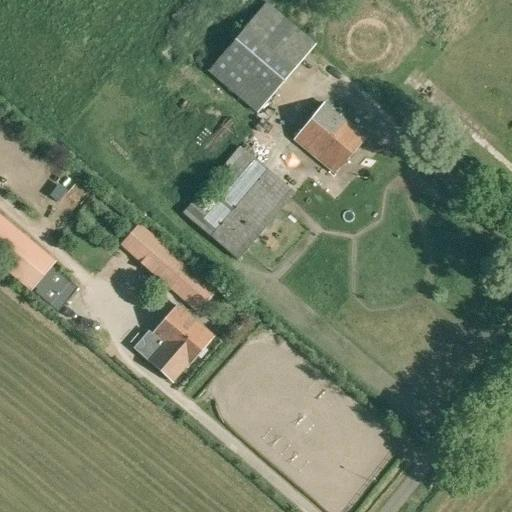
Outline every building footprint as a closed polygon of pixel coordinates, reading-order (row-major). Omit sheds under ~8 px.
[(265,4),(252,19),(234,4),(201,42),(219,58),(207,71),(255,112),(258,114),(259,113),(316,46),(265,4)] [(414,10),(399,24),(418,45),(433,31),(414,10)] [(340,43),(326,60),(375,100),(389,83),(340,43)] [(339,117),(323,103),(292,141),(334,175),(365,138),(348,124),(355,116),(346,108),(339,117)] [(245,259),(303,196),(265,161),(206,224),(245,259)] [(54,261),(0,216),(0,267),(57,314),(77,289),(50,267),(54,261)] [(214,293),(136,225),(117,247),(195,315),(214,293)] [(212,337),(176,306),(151,336),(148,333),(134,350),(173,383),(212,337)]
